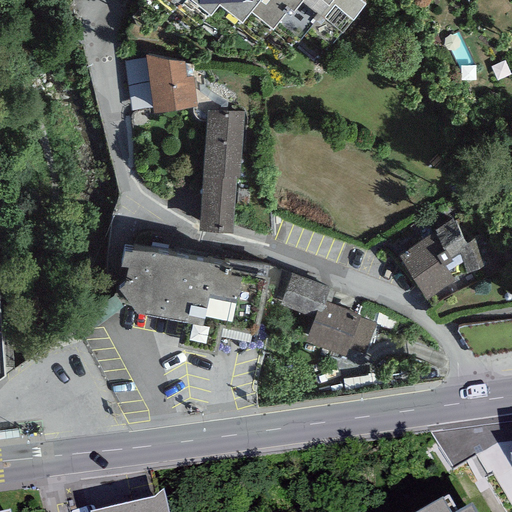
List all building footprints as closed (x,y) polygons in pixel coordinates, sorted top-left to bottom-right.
[(147,0),(191,31),(197,23),(219,41),(231,28),(254,47),(268,31),(286,47),(290,42),(313,60),(361,0),(147,0)] [(195,63),(150,55),(158,111),(202,105),(195,63)] [(248,120),(212,117),(201,224),(237,228),(248,120)] [(131,239),(124,239),(116,280),(138,305),(185,313),(180,337),(218,345),(221,325),(256,330),(268,275),(263,274),(242,270),(242,268),(229,264),(231,258),(132,237),(131,239)] [(442,237),(408,256),(434,301),(468,282),(442,237)] [(320,310),(311,336),(357,351),(367,319),(326,305),(332,287),(292,274),(284,298),(320,310)] [(165,511),(163,503),(122,511),(165,511)]
